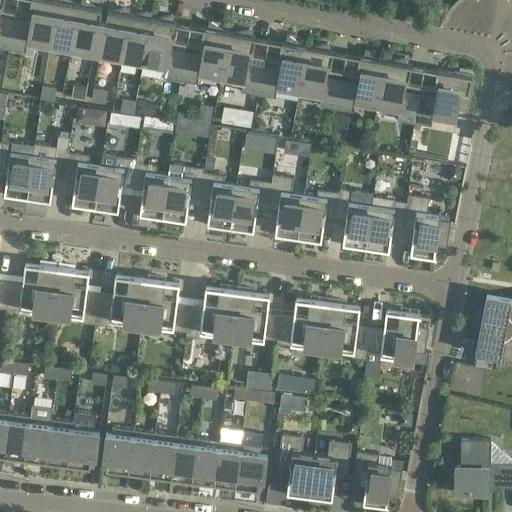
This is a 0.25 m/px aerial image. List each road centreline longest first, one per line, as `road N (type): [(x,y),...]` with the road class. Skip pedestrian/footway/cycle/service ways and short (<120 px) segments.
road 1 (residential): [(452,287),(492,72),(487,55),(441,37),(247,0)]
road 2 (residential): [(452,287),(0,221)]
road 3 (residential): [(410,511),(452,287)]
